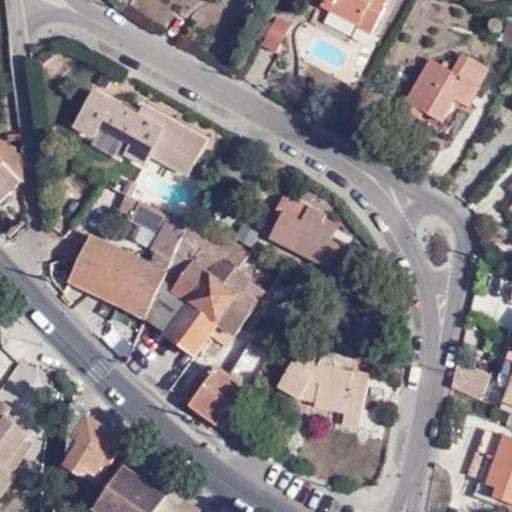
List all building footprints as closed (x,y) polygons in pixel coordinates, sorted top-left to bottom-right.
[(328,0),(330,1),(327,8),(358,23),(356,27),(372,34),(384,9),(380,7),(383,0),(328,0)] [(277,53),(292,27),(278,19),(264,46),(277,53)] [(454,72),(431,59),(402,108),(420,118),(424,111),(444,123),(458,100),(466,104),(476,85),(481,87),(491,70),(465,55),(454,72)] [(192,181),(212,146),(147,109),(140,119),(98,95),(78,129),(98,141),(104,131),(133,147),(128,157),(149,170),(155,160),(192,181)] [(23,139),(22,133),(11,135),(11,141),(23,139)] [(0,201),(22,180),(26,178),(25,158),(2,137),(0,138),(0,201)] [(327,269),(333,258),(338,246),(328,241),(331,235),(333,230),(319,223),(324,214),(280,191),(270,207),(282,213),(268,237),(327,269)] [(132,219),(140,202),(127,196),(120,212),(132,219)] [(195,228),(142,203),(134,220),(166,237),(159,254),(162,256),(157,268),(93,239),(71,284),(148,320),(180,258),(195,228)] [(254,258),(195,228),(180,258),(195,267),(174,296),(188,307),(167,337),(197,358),(220,327),(237,340),(261,310),(258,308),(268,295),(245,273),(254,258)] [(338,246),(333,258),(341,262),(349,245),(331,235),(328,241),(338,246)] [(148,320),(146,323),(167,337),(188,307),(174,296),(195,267),(180,258),(148,320)] [(257,338),(233,379),(257,395),(280,351),(257,338)] [(333,363),(324,366),(305,356),(284,393),(305,405),(310,399),(322,403),(321,411),(350,417),(348,427),(363,430),(373,378),(341,372),(333,363)] [(191,408),(232,438),(234,436),(257,395),(233,379),(219,369),(191,408)] [(477,378),(457,370),(453,389),(470,398),(477,378)] [(499,387),(477,378),(470,398),(490,407),(499,387)] [(499,412),(511,418),(511,388),(509,387),(499,412)] [(10,408),(0,400),(0,496),(14,478),(10,475),(2,468),(24,439),(28,433),(13,422),(9,428),(0,422),(0,421),(5,416),(10,408)] [(72,406),(67,466),(77,474),(81,477),(79,480),(91,488),(94,484),(100,490),(113,466),(107,462),(120,440),(85,413),(72,406)] [(13,422),(5,416),(0,421),(0,422),(9,428),(13,422)] [(257,431),(246,425),(240,433),(252,440),(257,431)] [(511,443),(485,435),(470,482),(481,486),(476,503),(498,511),(501,504),(511,507),(511,443)] [(2,468),(10,475),(32,445),(24,439),(2,468)] [(145,485),(124,472),(112,491),(135,504),(145,485)] [(199,511),(170,493),(167,499),(145,485),(135,504),(112,491),(98,511),(199,511)]
